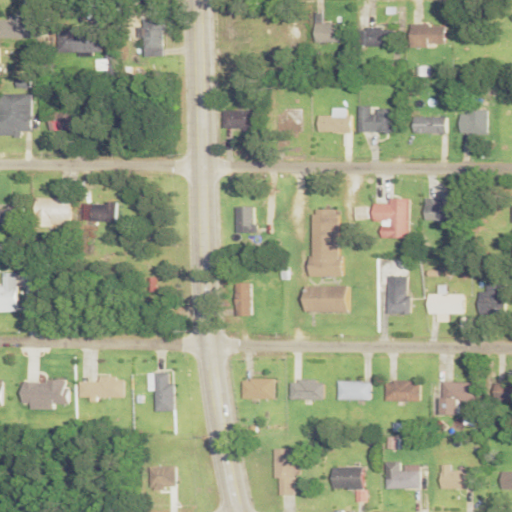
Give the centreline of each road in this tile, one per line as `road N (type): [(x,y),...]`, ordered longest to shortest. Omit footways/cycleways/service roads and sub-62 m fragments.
road 1 (primary): [(241,511),(208,280),(199,0)]
road 2 (residential): [(511,343),(0,337)]
road 3 (residential): [(511,161),(0,156)]
